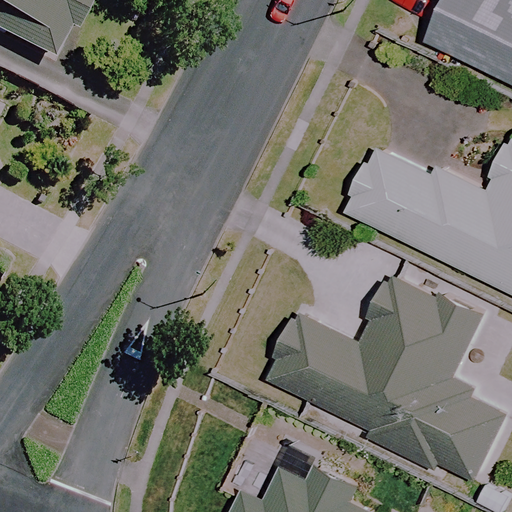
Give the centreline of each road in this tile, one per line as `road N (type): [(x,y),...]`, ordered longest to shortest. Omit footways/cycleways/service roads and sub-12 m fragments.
road 1 (tertiary): [(164,207),(80,511)]
road 2 (tertiary): [(0,459),(63,351),(164,207)]
road 3 (tertiary): [(164,207),(277,0)]
